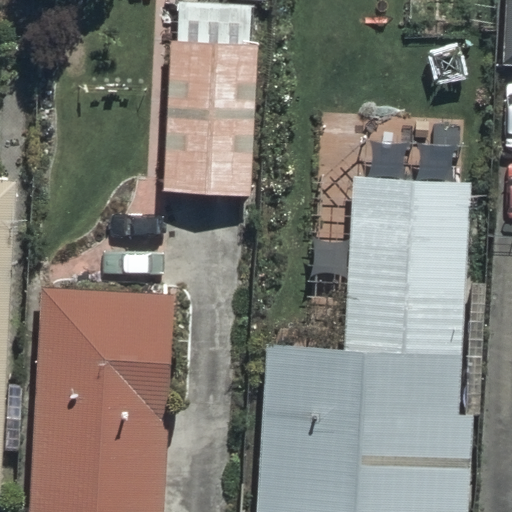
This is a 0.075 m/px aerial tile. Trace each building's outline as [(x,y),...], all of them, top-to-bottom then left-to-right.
[(176,0),(176,26),(162,26),(158,177),(246,180),(251,34),(247,34),(247,0),(176,0)] [(511,0),(500,0),(498,54),(511,54),(511,0)] [(451,405),(463,169),(347,164),(339,335),(264,331),(254,511),(464,511),(470,406),(451,405)] [(2,377),(10,169),(0,168),(0,445),(16,446),(19,378),(2,377)] [(157,511),(168,280),(33,275),(23,507),(132,511),(157,511)]
